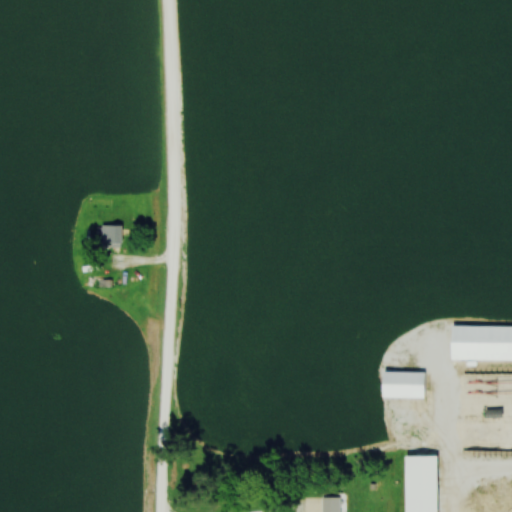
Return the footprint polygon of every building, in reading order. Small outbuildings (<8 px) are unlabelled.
[(128,227),(104,227),(104,248),(128,248),(128,227)] [(511,327),(457,328),(457,362),(511,362),(511,327)] [(432,374),(389,374),(389,400),(432,400),(432,374)] [(408,511),(445,511),(445,457),(407,458),(408,511)] [(343,511),(343,499),(325,499),(324,511),(343,511)]
